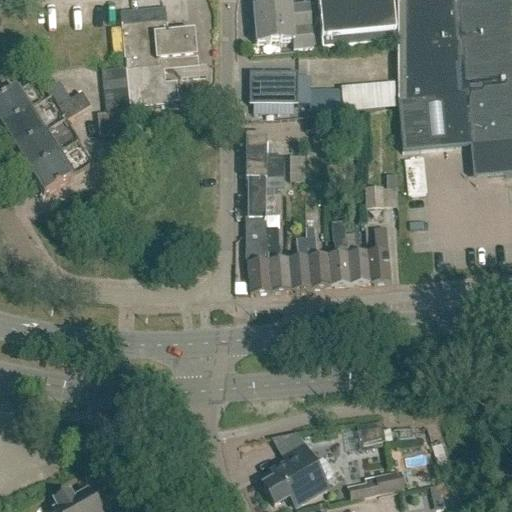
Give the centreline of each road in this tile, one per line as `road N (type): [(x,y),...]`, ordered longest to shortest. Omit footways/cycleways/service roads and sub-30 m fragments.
road 1 (residential): [(511,288),(238,314),(211,295)]
road 2 (residential): [(228,0),(226,256),(224,286),(211,295)]
road 3 (secondary): [(511,316),(366,323),(212,345)]
road 4 (secondary): [(215,392),(511,365)]
road 5 (residential): [(211,295),(65,294),(37,272),(0,208)]
road 6 (secondary): [(0,375),(87,392),(187,393)]
road 7 (secondary): [(183,347),(112,347),(0,328)]
